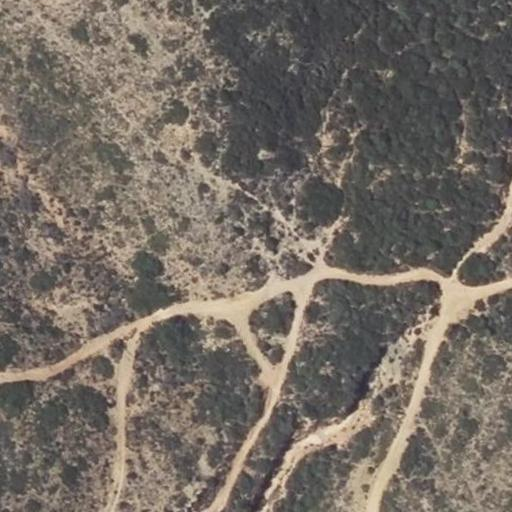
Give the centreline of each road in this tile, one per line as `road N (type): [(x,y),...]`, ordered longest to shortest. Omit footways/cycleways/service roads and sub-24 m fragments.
road 1 (track): [(297,274),(233,312),(172,304),(78,357),(0,369)]
road 2 (track): [(101,511),(118,484),(135,325)]
